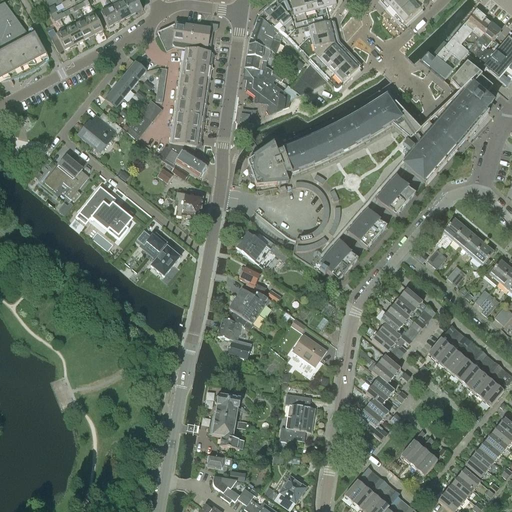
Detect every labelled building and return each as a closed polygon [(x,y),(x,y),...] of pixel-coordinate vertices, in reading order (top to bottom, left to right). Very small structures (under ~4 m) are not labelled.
[(128,0),(123,3),(131,18),(143,12),(136,0),(128,0)] [(280,0),(280,1),(280,2),(280,3),(278,6),(276,4),(258,19),(273,32),(278,35),(282,39),(303,59),(313,69),(327,84),(327,83),(335,92),(336,93),(337,93),(338,93),(338,92),(361,71),(337,45),(331,22),(343,4),(341,0),(280,0)] [(420,10),(422,8),(423,8),(424,9),(425,9),(426,8),(427,8),(427,7),(428,6),(428,5),(427,4),(429,1),(431,3),(434,0),(380,0),(381,1),(379,3),(397,22),(400,22),(403,26),(407,22),(410,22),(421,12),(420,10)] [(131,18),(123,3),(122,3),(121,2),(119,1),(115,3),(113,6),(114,8),(112,9),(120,24),(131,18)] [(0,82),(1,84),(5,83),(16,80),(25,76),(31,74),(38,70),(49,61),(35,34),(29,37),(4,5),(0,6),(0,82)] [(120,24),(112,9),(101,14),(109,29),(120,24)] [(452,41),(467,55),(492,26),(478,14),(475,14),(452,41)] [(85,21),(93,37),(103,32),(95,16),(85,21)] [(273,32),(258,19),(249,44),(270,52),(275,57),(282,39),(278,35),(273,32)] [(93,37),(85,21),(75,26),(84,42),(93,37)] [(84,42),(75,26),(66,31),(74,47),(84,42)] [(182,51),(173,114),(169,146),(195,150),(196,150),(203,98),(204,95),(209,54),(205,54),(206,48),(207,48),(209,31),(176,26),(157,35),(166,53),(175,50),(182,51)] [(483,68),(494,55),(489,51),(487,52),(485,50),(500,33),(492,26),(467,55),(483,68)] [(74,47),(66,31),(56,36),(64,52),(74,47)] [(494,55),(483,68),(498,81),(511,66),(511,65),(511,42),(508,39),(494,55)] [(444,82),(467,55),(452,41),(444,50),(440,46),(431,58),(428,55),(422,62),(444,82)] [(248,45),(246,61),(251,62),(251,61),(260,62),(266,63),(269,55),(270,52),(249,44),(248,45)] [(298,78),(290,89),(301,96),(327,84),(313,69),(303,59),(307,66),(298,78)] [(246,61),(245,70),(259,72),(260,62),(251,61),(251,62),(246,61)] [(297,61),(290,68),(297,74),(303,67),(297,61)] [(301,96),(290,89),(271,77),(272,72),(268,70),(266,69),(266,64),(266,63),(260,62),(259,72),(245,70),(247,72),(246,79),(249,80),(259,81),(262,83),(264,79),(270,83),(276,88),(288,97),(294,100),(301,96)] [(127,74),(138,82),(145,73),(135,64),(127,74)] [(427,126),(426,125),(419,132),(404,116),(402,114),(403,115),(400,117),(386,97),(361,113),(360,114),(361,114),(349,121),(349,120),(348,121),(348,122),(336,128),(336,127),(334,128),(335,128),(323,134),(321,134),(322,135),(310,141),(309,140),(308,140),(308,141),(296,146),(294,146),(295,147),(282,151),(281,151),(281,152),(282,154),(277,156),(276,154),(275,152),(249,169),(256,189),(258,189),(259,189),(259,193),(262,193),(264,198),(270,196),(271,200),(279,197),(286,195),(285,193),(290,191),(293,190),(295,189),(297,189),(300,189),(303,189),(306,190),(307,190),(308,191),(311,192),(313,194),(316,195),(318,197),(320,199),(321,202),(322,203),(323,205),(324,207),(324,209),(325,211),(325,212),(325,214),(325,215),(325,217),(325,219),(324,221),(324,223),(323,225),(323,226),(322,228),(320,230),(319,232),(318,233),(316,235),(314,236),(313,237),(311,238),(309,239),(308,240),(305,241),(304,241),(302,241),(299,241),(296,241),(295,241),(293,253),(292,256),(292,258),(322,279),(323,278),(326,275),(337,284),(357,262),(357,261),(366,251),(386,229),(386,228),(394,218),(395,218),(415,196),(414,195),(423,185),(425,187),(424,187),(425,187),(460,147),(488,115),(487,115),(485,113),(492,105),(483,98),(492,88),(466,66),(449,85),(459,95),(434,118),(428,123),(429,124),(427,125),(427,126)] [(506,88),(511,80),(511,67),(511,66),(498,81),(506,88)] [(138,82),(127,74),(119,83),(130,92),(138,82)] [(259,81),(249,80),(247,89),(258,97),(266,87),(273,92),(276,88),(270,83),(264,79),(262,83),(259,81)] [(130,92),(119,83),(112,92),(123,101),(130,92)] [(150,92),(152,89),(146,83),(143,87),(150,92)] [(204,95),(203,98),(217,100),(219,87),(213,87),(212,96),(204,95)] [(266,87),(258,97),(257,102),(270,104),(270,105),(277,95),(285,101),(288,97),(276,88),(273,92),(266,87)] [(123,101),(112,92),(104,102),(115,111),(118,107),(123,110),(127,105),(122,102),(123,101)] [(135,96),(141,102),(145,98),(138,92),(135,96)] [(277,95),(270,105),(269,111),(271,116),(288,109),(290,104),(285,101),(277,95)] [(127,105),(134,111),(138,107),(130,101),(127,105)] [(151,103),(147,107),(158,116),(162,111),(151,103)] [(144,112),(155,120),(158,116),(147,107),(144,112)] [(127,120),(129,116),(123,111),(120,114),(127,120)] [(140,116),(151,125),(155,120),(144,112),(140,116)] [(253,125),(254,119),(251,119),(252,114),(242,113),(240,123),(253,125)] [(109,140),(114,134),(118,137),(122,131),(102,115),(98,120),(96,119),(91,125),(89,124),(78,138),(99,155),(110,142),(109,140)] [(118,116),(114,121),(119,126),(124,121),(118,116)] [(136,120),(148,129),(151,125),(140,116),(136,120)] [(133,125),(144,134),(148,129),(136,120),(133,125)] [(129,129),(141,138),(144,134),(133,125),(129,129)] [(141,138),(129,129),(126,133),(138,142),(141,138)] [(195,150),(169,146),(167,150),(179,157),(182,152),(192,157),(196,150),(195,150)] [(199,180),(207,167),(194,159),(192,157),(182,152),(179,157),(167,150),(166,149),(164,149),(158,160),(157,160),(172,170),(175,165),(199,180)] [(44,184),(55,193),(63,184),(70,190),(64,197),(69,201),(89,178),(81,172),(82,171),(67,158),(44,184)] [(171,175),(183,183),(188,176),(176,168),(171,175)] [(156,179),(166,185),(172,177),(162,170),(156,179)] [(37,173),(33,178),(37,181),(41,176),(37,173)] [(119,177),(118,178),(125,183),(129,178),(122,173),(119,177)] [(99,187),(75,216),(84,224),(85,224),(90,218),(117,241),(133,221),(111,203),(114,199),(99,187)] [(199,221),(202,200),(177,195),(175,204),(178,205),(176,217),(199,221)] [(452,242),(464,229),(454,220),(442,234),(452,242)] [(462,251),(473,237),(464,229),(452,242),(462,251)] [(148,268),(163,280),(181,259),(172,252),(174,250),(154,233),(152,236),(150,234),(144,242),(158,255),(148,268)] [(258,267),(269,252),(247,235),(236,250),(245,257),(258,267)] [(472,259),(483,245),(473,237),(462,251),(472,259)] [(483,245),(472,259),(481,267),(479,269),(482,272),(490,263),(487,260),(493,254),(483,245)] [(284,263),(288,257),(275,248),(271,253),(284,263)] [(431,267),(441,256),(436,252),(427,263),(431,267)] [(425,255),(420,259),(424,264),(429,260),(425,255)] [(441,256),(431,267),(436,271),(445,260),(441,256)] [(498,284),(498,285),(510,271),(500,263),(494,270),(491,268),(483,277),(495,287),(498,284)] [(263,296),(265,290),(256,285),(260,277),(245,269),(245,270),(243,270),(241,274),(242,275),(239,281),(246,285),(246,286),(256,292),(255,292),(263,296)] [(451,284),(460,272),(456,269),(446,280),(451,284)] [(508,293),(511,287),(511,272),(510,271),(498,285),(508,293)] [(460,272),(451,284),(455,288),(465,276),(460,272)] [(399,299),(415,312),(421,304),(406,291),(399,299)] [(236,301),(258,316),(265,307),(266,308),(270,303),(258,294),(254,299),(243,292),(236,301)] [(281,299),(271,292),(267,298),(277,304),(281,299)] [(479,308),(488,296),(484,292),(474,304),(479,308)] [(467,294),(463,298),(468,303),(472,298),(467,294)] [(488,296),(479,308),(483,311),(493,300),(488,296)] [(415,312),(399,299),(393,307),(408,320),(415,312)] [(258,316),(236,301),(230,311),(240,319),(237,323),(240,325),(241,326),(250,332),(253,327),(252,326),(258,316)] [(408,320),(393,307),(386,315),(401,328),(408,320)] [(432,319),(434,315),(426,308),(423,311),(432,319)] [(498,324),(508,313),(503,309),(494,320),(498,324)] [(511,315),(508,313),(498,324),(503,328),(511,317),(511,315)] [(401,328),(386,315),(380,322),(400,339),(400,338),(396,335),(401,328)] [(241,326),(240,325),(222,320),(217,338),(229,341),(228,344),(229,344),(225,357),(246,362),(250,347),(236,343),(241,326)] [(413,324),(421,331),(424,328),(416,320),(413,324)] [(295,322),(291,327),(300,334),(304,328),(295,322)] [(377,334),(393,347),(400,339),(380,322),(380,323),(384,326),(377,334)] [(421,331),(413,324),(410,327),(418,334),(421,331)] [(447,339),(454,330),(451,328),(444,336),(447,339)] [(393,347),(377,334),(371,342),(386,355),(393,347)] [(408,346),(411,343),(403,336),(400,339),(408,346)] [(314,369),(325,354),(302,338),(291,353),(314,369)] [(460,349),(466,341),(463,338),(456,346),(460,349)] [(435,363),(448,347),(440,341),(427,356),(435,363)] [(466,341),(460,349),(463,352),(470,343),(466,341)] [(442,369),(455,354),(448,347),(435,363),(442,369)] [(475,362),(482,354),(479,351),(472,359),(475,362)] [(450,376),(463,360),(455,354),(442,369),(450,376)] [(482,354),(475,362),(478,365),(485,356),(482,354)] [(377,366),(393,379),(400,371),(384,358),(377,366)] [(458,382),(471,367),(463,360),(450,376),(458,382)] [(491,375),(497,367),(494,364),(487,372),(491,375)] [(393,379),(377,366),(371,374),(393,393),(393,392),(386,387),(393,379)] [(423,367),(419,372),(423,376),(427,371),(423,367)] [(466,389),(479,373),(471,367),(458,382),(466,389)] [(497,367),(491,375),(494,378),(501,370),(497,367)] [(473,395),(486,380),(479,373),(466,389),(473,395)] [(393,393),(371,374),(370,374),(377,380),(371,388),(387,401),(393,393)] [(507,389),(511,382),(511,379),(510,377),(503,385),(507,389)] [(482,402),(495,387),(486,380),(473,395),(482,402)] [(495,387),(482,402),(490,409),(503,393),(495,387)] [(387,401),(371,388),(365,396),(387,414),(388,414),(380,408),(387,401)] [(287,417),(312,421),(314,410),(308,409),(310,399),(286,394),(284,405),(289,406),(287,417)] [(387,414),(365,396),(364,396),(371,402),(365,409),(381,422),(387,414)] [(245,431),(247,423),(236,421),(239,400),(218,397),(218,398),(215,400),(214,404),(216,406),(216,408),(211,437),(220,439),(219,448),(236,451),(237,451),(242,451),(243,443),(238,442),(238,441),(232,440),(234,429),(245,431)] [(381,422),(365,409),(359,418),(368,425),(365,430),(381,443),(387,435),(382,430),(378,426),(381,422)] [(312,421),(287,417),(285,429),(280,428),(278,438),(302,442),(304,432),(310,433),(312,421)] [(504,420),(497,428),(511,440),(511,418),(508,423),(504,420)] [(491,436),(506,449),(511,442),(511,440),(497,428),(491,436)] [(506,449),(491,436),(484,444),(500,457),(506,449)] [(407,465),(420,450),(412,443),(399,458),(407,465)] [(478,451),(493,465),(500,457),(484,444),(478,451)] [(415,472),(428,456),(420,450),(407,465),(415,472)] [(493,465),(478,451),(471,459),(487,473),(493,465)] [(273,455),(273,456),(273,457),(273,458),(274,459),(273,460),(273,461),(273,462),(273,463),(273,465),(274,465),(275,466),(277,466),(279,466),(280,466),(282,466),(283,466),(283,463),(283,462),(283,461),(283,460),(282,460),(282,459),(282,458),(281,457),(281,456),(281,455),(280,455),(278,454),(280,454),(276,453),(275,453),(274,454),(273,454),(273,455)] [(428,456),(415,472),(423,478),(436,463),(428,456)] [(207,458),(206,464),(207,465),(207,469),(218,471),(217,475),(225,476),(227,468),(230,469),(231,461),(224,459),(209,457),(208,458),(207,458)] [(487,473),(471,459),(464,468),(480,481),(487,473)] [(364,480),(371,472),(367,469),(361,477),(364,480)] [(457,479),(472,492),(479,484),(464,471),(457,479)] [(231,481),(236,482),(237,483),(241,484),(243,484),(244,483),(244,479),(245,478),(245,476),(244,475),(241,475),(240,475),(237,474),(236,474),(231,473),(230,473),(229,476),(229,478),(230,479),(230,480),(231,480),(232,481),(231,481)] [(294,505),(306,489),(289,476),(278,493),(279,494),(277,495),(273,492),(268,498),(287,511),(288,511),(294,505)] [(213,479),(212,484),(212,485),(212,486),(213,487),(213,489),(214,490),(215,491),(219,494),(217,496),(229,505),(231,502),(234,504),(237,501),(241,504),(249,494),(244,491),(239,498),(230,491),(232,489),(226,484),(227,482),(213,479)] [(376,490),(383,482),(380,479),(373,488),(376,490)] [(450,487),(465,500),(472,492),(457,479),(450,487)] [(383,482),(376,490),(379,493),(386,485),(383,482)] [(351,505),(364,490),(356,483),(343,498),(351,505)] [(465,500),(450,487),(443,495),(458,508),(465,500)] [(268,489),(264,495),(268,498),(273,492),(268,489)] [(364,490),(351,505),(358,511),(371,496),(364,490)] [(390,506),(399,495),(395,493),(388,501),(391,503),(390,505),(390,506)] [(249,494),(241,504),(246,508),(244,511),(270,511),(271,511),(262,504),(259,508),(251,502),(253,498),(249,494)] [(399,495),(390,506),(394,509),(400,500),(397,498),(399,496),(399,495)] [(454,511),(458,508),(443,495),(437,502),(447,511),(454,511)] [(371,496),(358,511),(359,511),(371,511),(379,502),(371,496)] [(379,502),(371,511),(384,511),(387,509),(379,502)]
